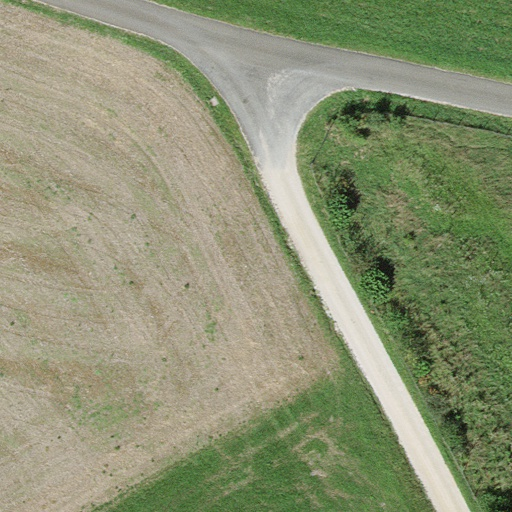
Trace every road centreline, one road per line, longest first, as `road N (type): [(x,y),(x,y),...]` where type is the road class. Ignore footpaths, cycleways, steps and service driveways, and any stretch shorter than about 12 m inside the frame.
road 1 (track): [(441,511),(264,155),(272,66)]
road 2 (track): [(78,0),(272,66),(511,110)]
